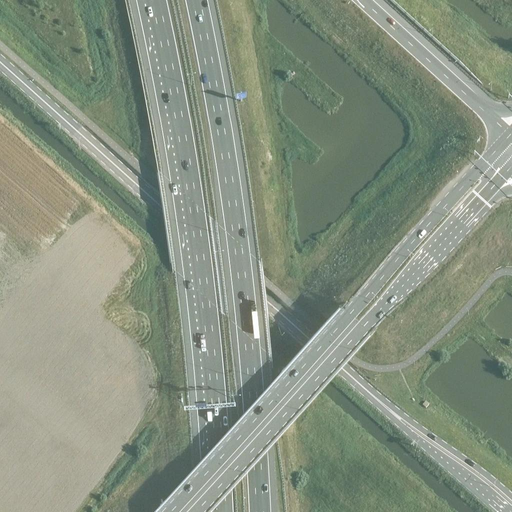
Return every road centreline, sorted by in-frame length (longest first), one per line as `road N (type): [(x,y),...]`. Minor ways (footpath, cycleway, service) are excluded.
road 1 (motorway): [(155,0),(192,197),(221,511)]
road 2 (motorway): [(260,511),(237,237),(196,0)]
road 3 (motorway): [(509,135),(170,511)]
road 4 (secondary): [(370,393),(0,62)]
road 5 (motorway): [(194,511),(508,169)]
road 6 (motorway): [(509,135),(367,0)]
road 7 (secondary): [(370,393),(506,511)]
road 8 (secondary): [(511,498),(370,393)]
